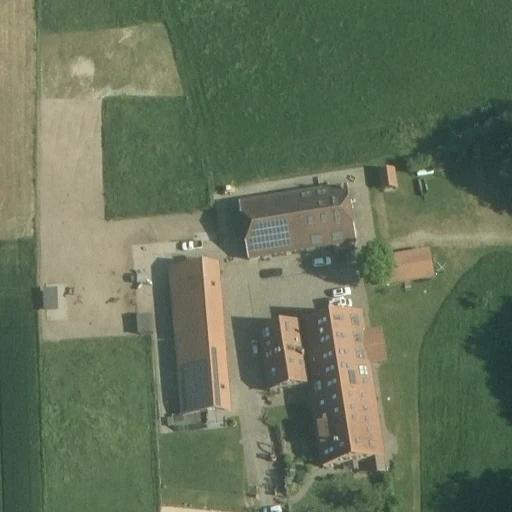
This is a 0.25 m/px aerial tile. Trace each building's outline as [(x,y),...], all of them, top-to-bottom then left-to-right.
[(397,171),(383,171),(384,191),(398,190),(397,171)] [(348,190),(241,207),(250,261),(357,244),(348,190)] [(438,249),(398,256),(403,284),(443,277),(438,249)] [(217,269),(172,272),(174,302),(187,301),(194,389),(226,386),(217,269)] [(49,290),(50,312),(66,312),(65,290),(49,290)] [(260,332),(269,392),(310,386),(370,378),(362,318),(260,332)] [(370,378),(310,386),(323,469),(383,460),(370,378)]
